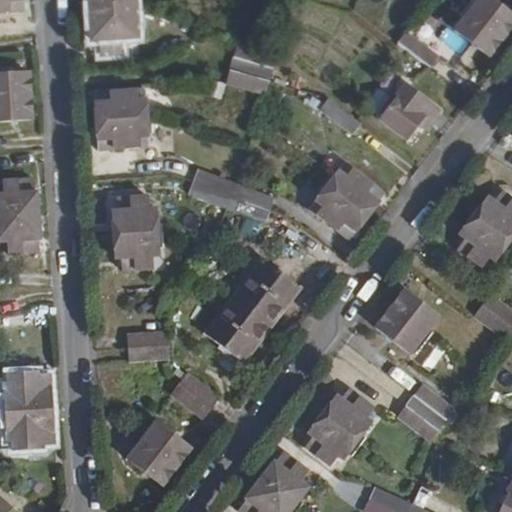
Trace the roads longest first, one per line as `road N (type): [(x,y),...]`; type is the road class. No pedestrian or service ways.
road 1 (residential): [(188,511),(511,88)]
road 2 (residential): [(54,0),(87,511)]
